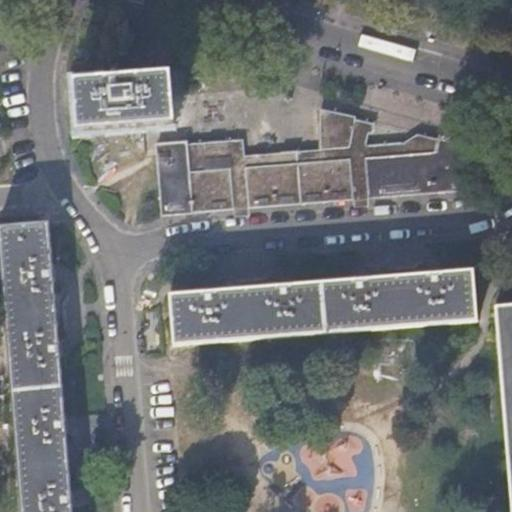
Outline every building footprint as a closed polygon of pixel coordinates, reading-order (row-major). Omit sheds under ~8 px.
[(170,72),(73,79),(77,129),(174,122),(170,72)] [(311,149),(245,154),(243,155),(244,166),(348,157),(362,156),(422,151),(431,151),(435,138),(353,117),(351,127),(366,131),(397,138),(397,142),(363,145),(348,146),(318,148),(318,108),(312,108),(311,149)] [(354,116),(318,108),(318,148),(348,146),(351,127),(353,117),(354,116)] [(366,131),(351,127),(348,146),(363,145),(366,131)] [(397,138),(366,131),(363,145),(397,142),(397,138)] [(489,186),(488,180),(484,148),(435,136),(435,138),(431,151),(422,151),(362,156),(366,196),(489,186)] [(228,167),(232,207),(248,206),(244,166),(243,155),(241,140),(186,145),(188,170),(228,167)] [(160,213),(193,210),(232,207),(228,167),(188,170),(186,145),(155,147),(160,213)] [(352,197),(366,196),(362,156),(348,157),(352,197)] [(244,166),(248,206),(309,200),(352,197),(348,157),(244,166)] [(47,220),(0,225),(0,246),(4,304),(53,298),(47,220)] [(471,268),(168,293),(172,342),(475,318),(471,268)] [(53,298),(4,304),(9,371),(59,367),(53,298)] [(511,511),(511,303),(494,305),(511,511)] [(59,367),(9,371),(15,440),(64,434),(59,367)] [(70,511),(64,434),(15,440),(20,511),(70,511)]
